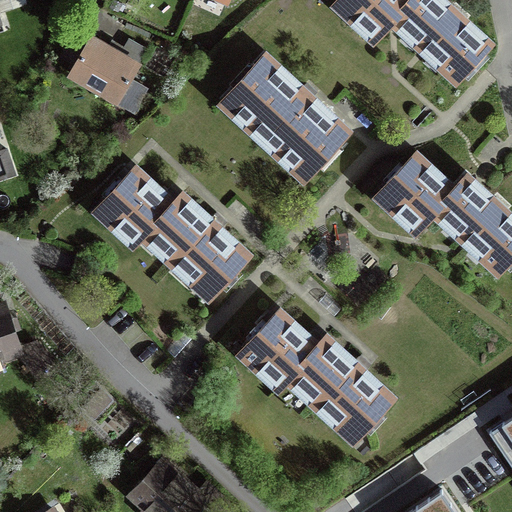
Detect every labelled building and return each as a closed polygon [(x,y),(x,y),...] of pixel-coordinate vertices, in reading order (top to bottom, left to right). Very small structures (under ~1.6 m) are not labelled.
[(26,0),(0,0),(0,12),(27,3),(26,0)] [(393,18),(410,0),(338,0),(337,2),(375,38),(390,22),(393,18)] [(440,0),(410,0),(393,18),(458,78),(489,44),(462,20),(465,16),(454,6),(451,9),(440,0)] [(112,38),(107,46),(78,29),(63,55),(76,63),(71,72),(117,99),(122,90),(140,100),(147,87),(130,77),(137,64),(147,47),(129,37),(124,46),(112,38)] [(223,100),(306,176),(347,132),(310,98),(312,96),(302,88),(300,89),(264,56),(223,100)] [(307,83),(302,88),(312,96),(316,91),(307,83)] [(432,213),(435,209),(453,190),(453,189),(414,154),(378,193),(417,229),(432,213)] [(176,200),(175,200),(165,190),(161,194),(133,168),(98,207),(136,243),(145,234),(176,200)] [(493,200),(465,175),(453,189),(453,190),(435,209),(500,269),(511,255),(511,218),(504,210),(507,206),(496,196),(493,200)] [(175,200),(176,200),(145,234),(211,295),(247,256),(219,230),(223,226),(212,216),(208,220),(180,194),(175,200)] [(0,372),(4,371),(1,363),(19,358),(24,356),(20,345),(6,301),(0,302),(0,372)] [(320,342),(319,342),(309,332),(306,336),(278,311),(242,350),(280,385),(289,376),(294,371),(320,342)] [(352,362),(324,337),(319,342),(320,342),(294,371),(289,376),(355,437),(391,398),(363,372),(367,369),(356,358),(352,362)] [(37,340),(20,345),(24,356),(19,358),(34,378),(56,365),(37,340)] [(83,407),(95,417),(112,399),(100,388),(93,396),(83,407)] [(511,511),(511,466),(474,410),(414,451),(427,469),(415,477),(429,498),(441,490),(456,511),(511,511)] [(511,416),(489,432),(511,465),(511,416)] [(150,511),(195,511),(206,500),(205,499),(163,459),(131,494),(150,511)] [(216,488),(205,499),(206,500),(217,511),(234,511),(237,508),(216,488)] [(456,511),(441,490),(429,498),(408,511),(456,511)]
